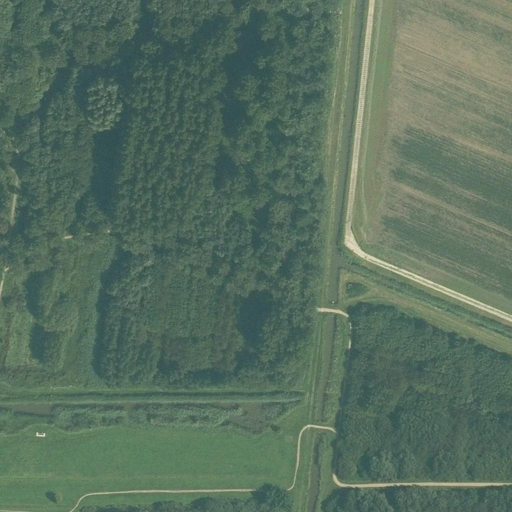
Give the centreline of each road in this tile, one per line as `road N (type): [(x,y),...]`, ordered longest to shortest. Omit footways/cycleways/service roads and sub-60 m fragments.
road 1 (track): [(373,0),(351,242),(362,256),(511,320)]
road 2 (track): [(321,310),(136,228),(53,240),(4,271)]
road 3 (track): [(338,437),(332,429),(303,428),(289,490),(91,493),(71,511)]
road 4 (unknown): [(342,0),(321,310)]
road 5 (track): [(511,485),(339,485),(338,437)]
road 6 (unknown): [(511,351),(389,302),(363,301),(341,312)]
road 7 (track): [(4,271),(18,164),(0,118)]
road 8 (track): [(338,437),(351,324),(341,312)]
